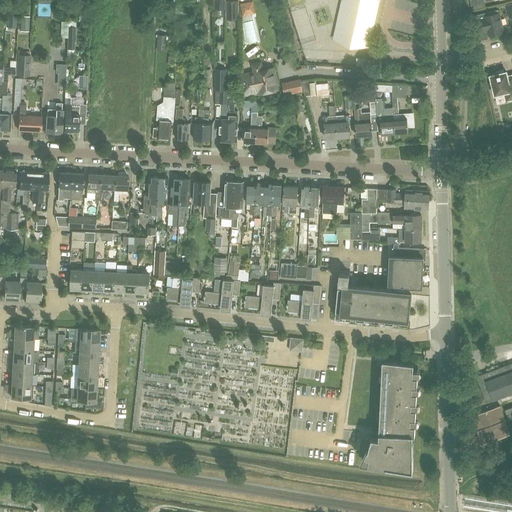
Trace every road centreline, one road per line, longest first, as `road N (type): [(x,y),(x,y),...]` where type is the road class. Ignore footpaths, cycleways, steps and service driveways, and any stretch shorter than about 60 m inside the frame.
road 1 (residential): [(439,172),(0,149)]
road 2 (residential): [(354,331),(115,309)]
road 3 (residential): [(0,405),(108,422),(115,309)]
road 4 (tertiary): [(448,511),(445,333)]
road 5 (tertiary): [(445,333),(439,172)]
